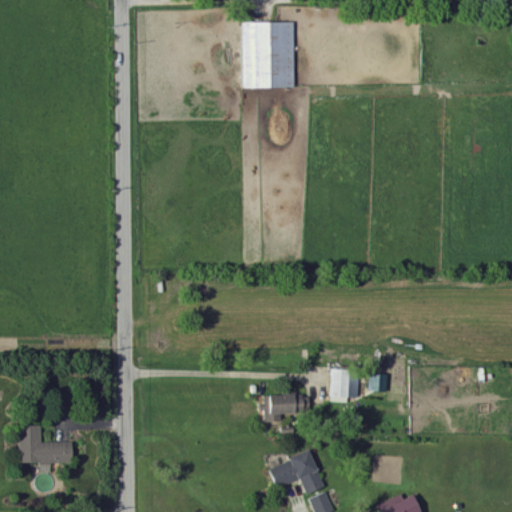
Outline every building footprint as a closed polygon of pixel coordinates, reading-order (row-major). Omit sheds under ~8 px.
[(292,23),(240,23),(241,89),(293,88),(292,23)] [(329,371),(329,403),(347,403),(347,398),(357,398),(358,372),(329,371)] [(264,397),(264,423),(278,423),(278,416),(300,416),(300,396),(264,397)] [(16,465),(69,464),(69,443),(39,443),(38,426),(15,427),(16,465)] [(299,480),(304,495),(321,489),(309,453),(266,467),(273,489),(299,480)] [(332,511),(325,492),(307,499),(312,511),(332,511)] [(416,511),(409,496),(401,500),(399,495),(391,499),(393,504),(380,509),(381,511),(416,511)]
